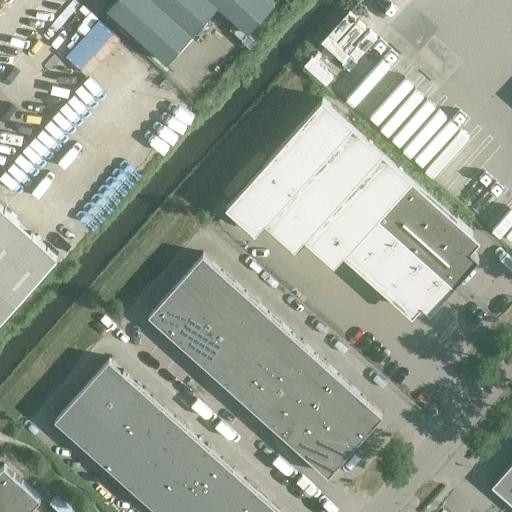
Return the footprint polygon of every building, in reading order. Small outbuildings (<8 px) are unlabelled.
[(273,0),(113,0),(108,6),(168,60),(219,3),(249,29),(275,1),(273,0)] [(464,241),(473,231),(323,96),(226,204),(243,219),(252,208),(282,235),(292,224),(321,250),(331,240),(406,306),(415,296),(430,309),(479,255),(464,241)] [(0,318),(57,254),(0,202),(0,318)] [(203,251),(176,281),(208,310),(235,279),(203,251)] [(235,279),(208,310),(231,330),(258,300),(235,279)] [(208,310),(176,281),(149,312),(181,340),(208,310)] [(258,300),(231,330),(204,361),(228,382),(254,351),(281,321),(258,300)] [(208,310),(181,340),(204,361),(231,330),(208,310)] [(281,321),(254,351),(278,372),(305,342),(281,321)] [(305,342),(278,372),(301,393),(328,363),(305,342)] [(254,351),(228,382),(250,402),(278,372),(254,351)] [(110,356),(83,386),(114,414),(141,384),(110,356)] [(328,363),(301,393),(324,414),(351,383),(328,363)] [(278,372),(250,402),(274,423),(301,393),(278,372)] [(383,412),(351,383),(324,414),(356,442),(383,412)] [(141,384),(114,414),(137,435),(164,404),(141,384)] [(114,414),(83,386),(56,417),(87,445),(114,414)] [(301,393),(274,423),(297,444),(324,414),(301,393)] [(164,404),(137,435),(161,456),(188,425),(164,404)] [(114,414),(87,445),(110,465),(137,435),(114,414)] [(356,442),(324,414),(297,444),(329,473),(356,442)] [(188,425),(161,456),(184,476),(211,446),(188,425)] [(137,435),(110,465),(134,486),(161,456),(137,435)] [(211,446),(184,476),(207,497),(234,467),(211,446)] [(161,456),(134,486),(157,507),(184,476),(161,456)] [(511,461),(492,484),(511,501),(511,461)] [(4,462),(0,467),(0,511),(26,511),(42,495),(4,462)] [(234,467),(207,497),(224,511),(235,511),(258,488),(234,467)] [(184,476),(157,507),(162,511),(194,511),(207,497),(184,476)] [(285,511),(258,488),(235,511),(285,511)] [(224,511),(207,497),(194,511),(224,511)]
